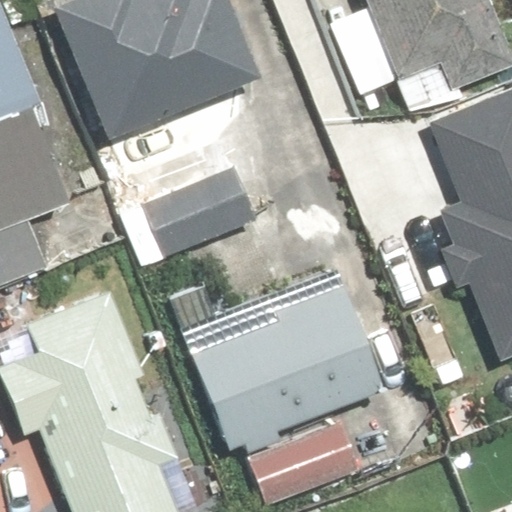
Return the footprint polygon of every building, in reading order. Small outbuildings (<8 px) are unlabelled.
[(2,0),(0,0),(0,281),(43,264),(24,215),(79,194),(2,0)] [(57,0),(49,3),(105,135),(255,71),(224,0),(57,0)] [(486,0),(363,0),(365,5),(324,20),(352,94),(401,75),(414,110),(418,109),(460,93),(456,84),(511,63),(486,0)] [(511,83),(423,117),(452,195),(428,205),(441,241),(395,259),(411,300),(465,279),(495,358),(511,351),(511,83)] [(132,178),(160,252),(276,207),(247,133),(132,178)] [(227,446),(241,439),(246,450),(277,437),(273,429),(386,383),(344,280),(265,313),(269,323),(190,355),(227,446)] [(111,288),(0,329),(0,354),(2,359),(0,360),(0,370),(24,432),(38,426),(70,511),(175,511),(163,478),(182,471),(158,408),(148,411),(134,374),(143,370),(111,288)] [(338,419),(245,458),(263,503),(357,465),(338,419)]
